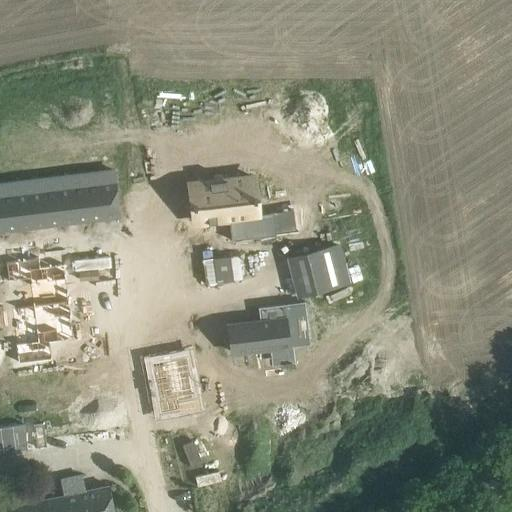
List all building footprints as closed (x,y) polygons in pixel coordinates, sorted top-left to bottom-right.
[(113,170),(84,173),(89,219),(118,215),(113,170)] [(84,173),(55,177),(61,222),(89,219),(84,173)] [(194,181),(190,182),(190,183),(192,183),(194,199),(192,199),(192,205),(194,205),(196,222),(229,218),(231,238),(230,238),(230,239),(276,234),(273,212),(275,212),(275,211),(260,212),(256,213),(251,174),(207,180),(194,181)] [(55,177),(27,180),(33,226),(61,222),(55,177)] [(27,180),(0,183),(0,196),(5,229),(33,226),(27,180)] [(31,258),(5,261),(8,281),(12,280),(30,278),(33,304),(33,305),(69,301),(64,263),(60,263),(40,266),(39,257),(31,258)] [(20,342),(16,343),(18,363),(50,359),(52,358),(50,341),(69,339),(73,338),(69,301),(33,305),(33,306),(37,340),(20,342)] [(260,320),(229,324),(232,352),(286,345),(286,346),(310,343),(305,301),(258,307),(260,320)] [(159,360),(150,362),(159,413),(177,409),(175,399),(193,396),(185,352),(158,357),(159,360)] [(113,366),(78,372),(77,362),(46,365),(46,367),(54,366),(61,404),(62,404),(67,429),(92,425),(87,399),(118,394),(113,366)] [(64,494),(14,504),(15,511),(114,511),(109,485),(85,490),(82,474),(60,479),(64,494)]
